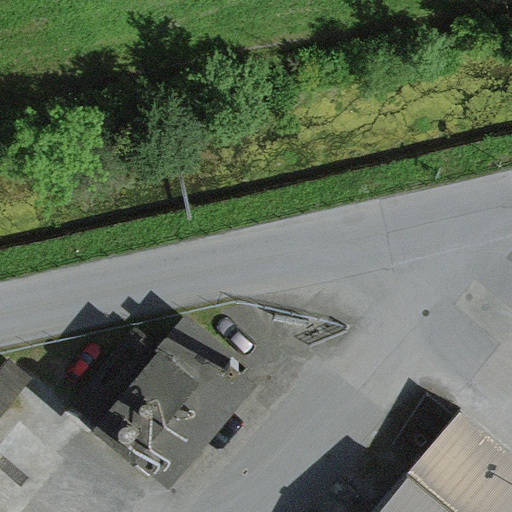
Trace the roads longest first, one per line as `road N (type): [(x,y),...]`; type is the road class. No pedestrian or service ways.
road 1 (unclassified): [(511,195),(0,310)]
road 2 (unknown): [(238,511),(393,349),(483,201)]
